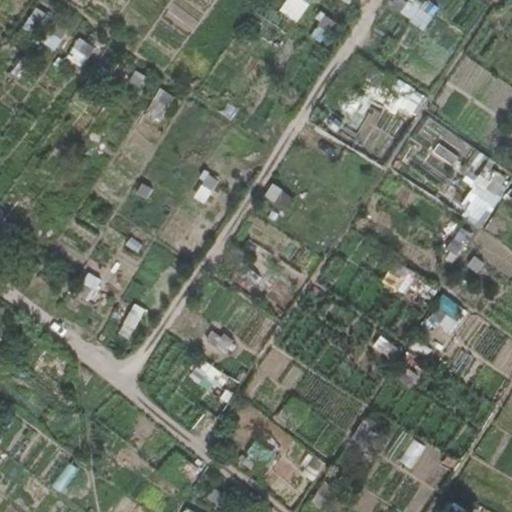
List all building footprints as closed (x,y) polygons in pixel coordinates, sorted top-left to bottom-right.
[(298,23),(311,5),(303,0),(289,0),(281,11),(298,23)] [(393,0),(389,10),(428,27),(436,7),(418,0),(393,0)] [(37,6),(23,26),(56,49),(65,36),(45,22),(50,15),(37,6)] [(325,13),(310,33),(321,42),(337,22),(325,13)] [(79,36),(67,57),(84,67),(96,45),(79,36)] [(383,72),(371,93),(415,118),(427,97),(383,72)] [(488,163),(457,211),(481,227),(511,178),(488,163)] [(195,197),(206,202),(218,177),(206,172),(195,197)] [(264,196),(286,210),(295,196),(273,182),(264,196)] [(503,200),(511,205),(511,187),(503,200)] [(444,251),(454,259),(473,235),(462,227),(444,251)] [(390,263),(385,286),(412,292),(417,269),(390,263)] [(428,320),(453,333),(467,307),(442,294),(428,320)] [(134,303),(118,332),(129,338),(146,309),(134,303)] [(217,327),(206,339),(225,357),(236,346),(217,327)] [(381,334),(374,347),(394,358),(401,346),(381,334)] [(208,390),(221,375),(202,360),(190,374),(208,390)] [(399,462),(414,470),(428,446),(412,438),(399,462)] [(200,470),(182,455),(174,465),(193,479),(200,470)] [(216,489),(208,498),(218,506),(226,497),(216,489)] [(226,497),(218,506),(225,511),(226,511),(234,503),(226,497)]
